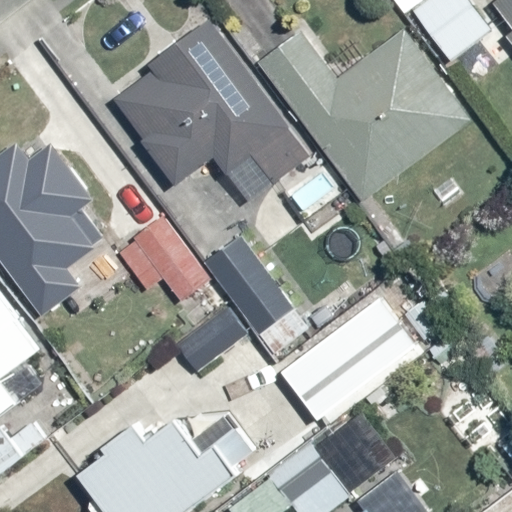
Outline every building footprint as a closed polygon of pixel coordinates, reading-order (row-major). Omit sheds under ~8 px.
[(414,7),(423,0),(397,0),(406,12),(414,7)] [(423,0),(414,7),(452,59),(494,29),(473,0),(423,0)] [(511,0),(501,0),(497,4),(511,22),(511,34),(509,37),(511,41),(511,0)] [(314,152),(214,19),(151,66),(156,72),(118,100),(180,182),(218,153),(231,171),(254,153),(275,181),(314,152)] [(303,31),(260,63),(363,200),(473,117),(405,26),(338,76),(303,31)] [(21,141),(0,156),(0,254),(44,314),(84,285),(70,267),(98,246),(75,215),(97,199),(56,144),(35,160),(21,141)] [(213,278),(163,208),(119,240),(152,285),(165,276),(182,300),(213,278)] [(307,308),(250,229),(208,259),(275,351),(355,293),(345,280),(307,308)] [(0,414),(22,398),(6,378),(45,348),(0,289),(0,414)] [(422,343),(384,292),(284,367),(322,418),(422,343)] [(248,338),(229,308),(178,341),(198,371),(248,338)] [(331,511),(404,458),(364,403),(230,503),(237,511),(282,511),(294,503),(300,511),(331,511)] [(114,456),(83,477),(108,511),(195,511),(248,476),(220,437),(200,451),(181,424),(150,445),(138,428),(108,448),(114,456)]
